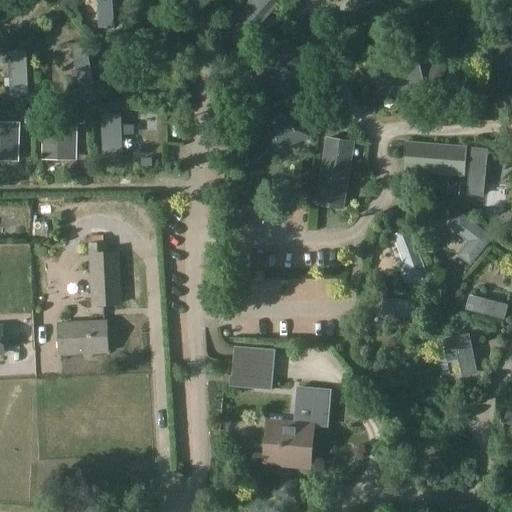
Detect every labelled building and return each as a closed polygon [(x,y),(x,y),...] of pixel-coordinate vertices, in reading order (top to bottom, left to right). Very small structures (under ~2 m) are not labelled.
[(272,0),(250,0),(232,21),(250,36),(278,5),(272,0)] [(397,30),(397,26),(346,22),(344,45),(395,48),(396,43),(403,44),(404,31),(397,30)] [(254,64),(250,64),(252,77),(257,76),(257,78),(303,69),(299,52),(254,61),(254,64)] [(424,85),(422,76),(418,55),(380,63),(386,93),(424,85)] [(436,88),(447,69),(434,62),(424,81),(436,88)] [(298,115),(258,131),(267,154),(307,137),(298,115)] [(76,123),(42,122),(41,159),(75,160),(76,123)] [(17,124),(0,123),(0,159),(15,160),(17,124)] [(315,206),(343,210),(354,144),(326,139),(315,206)] [(467,148),(406,143),(404,173),(465,178),(467,148)] [(140,159),(141,168),(152,167),(151,159),(140,159)] [(458,197),(460,184),(448,183),(447,195),(458,197)] [(492,239),(459,214),(449,227),(469,242),(458,256),(471,266),(492,239)] [(409,229),(392,235),(404,263),(399,265),(405,282),(425,274),(409,229)] [(89,243),(92,305),(119,304),(117,251),(104,252),(104,243),(89,243)] [(105,320),(57,323),(59,354),(107,352),(105,320)] [(237,327),(237,336),(250,336),(250,327),(237,327)] [(468,335),(442,340),(446,362),(455,361),(459,378),(476,375),(468,335)] [(274,351),(235,348),(232,388),(245,389),(245,384),(271,386),(274,351)] [(293,427),(267,425),(264,458),(282,460),(282,462),(309,465),(312,426),(327,427),(330,391),(316,390),(313,418),(294,417),(293,427)] [(511,408),(509,407),(502,424),(511,427),(511,408)]
